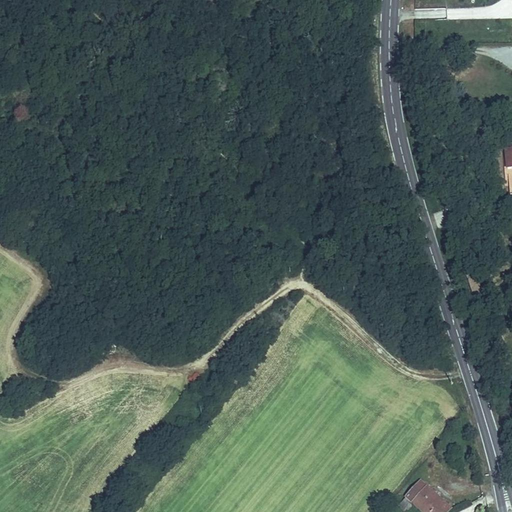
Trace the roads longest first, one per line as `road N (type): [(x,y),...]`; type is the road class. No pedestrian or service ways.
road 1 (track): [(469,370),(423,374),(401,365),(300,284),(200,359),(179,366),(120,353),(59,382),(14,355),(14,336),(46,290),(0,240)]
road 2 (secondary): [(510,511),(389,115),(391,0)]
